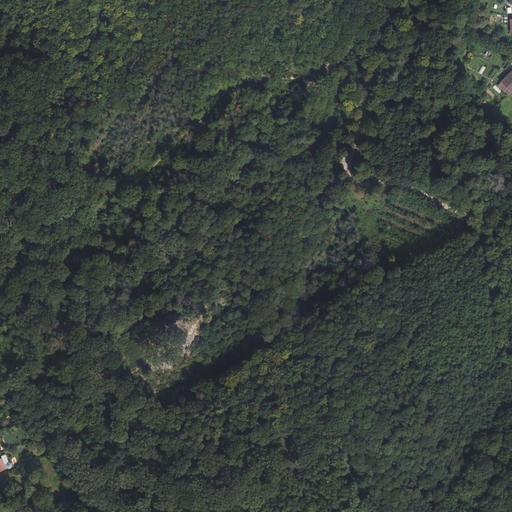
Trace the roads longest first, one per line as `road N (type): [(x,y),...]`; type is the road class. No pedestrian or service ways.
road 1 (unclassified): [(0,301),(79,336),(100,330),(174,216),(407,0)]
road 2 (track): [(0,273),(135,186),(242,80),(299,76),(366,31)]
road 3 (track): [(248,511),(377,384),(494,210)]
road 4 (track): [(511,412),(462,462),(432,511)]
